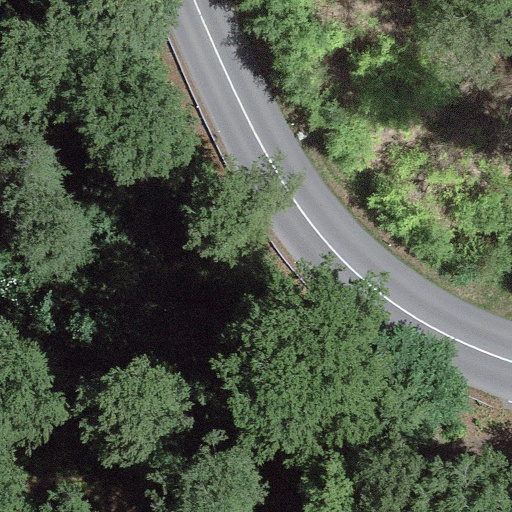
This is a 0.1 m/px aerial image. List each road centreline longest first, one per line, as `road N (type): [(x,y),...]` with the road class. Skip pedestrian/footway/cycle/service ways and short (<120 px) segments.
road 1 (track): [(0,497),(105,508),(330,490),(511,430)]
road 2 (tertiary): [(511,361),(451,338),(380,294),(310,220),(269,161),(195,0)]
